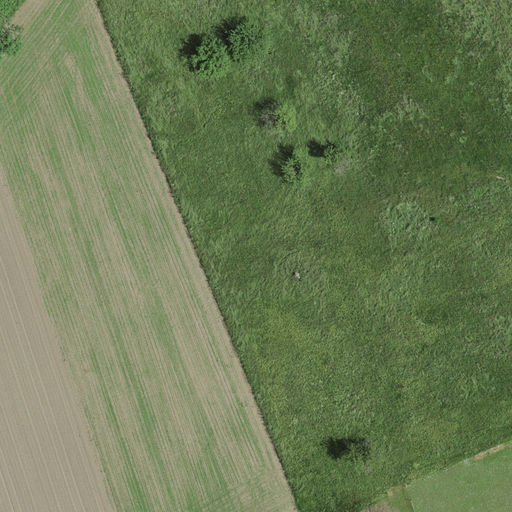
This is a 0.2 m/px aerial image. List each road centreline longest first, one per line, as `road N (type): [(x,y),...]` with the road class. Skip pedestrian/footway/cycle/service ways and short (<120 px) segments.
road 1 (track): [(511,130),(352,0)]
road 2 (track): [(398,486),(511,431)]
